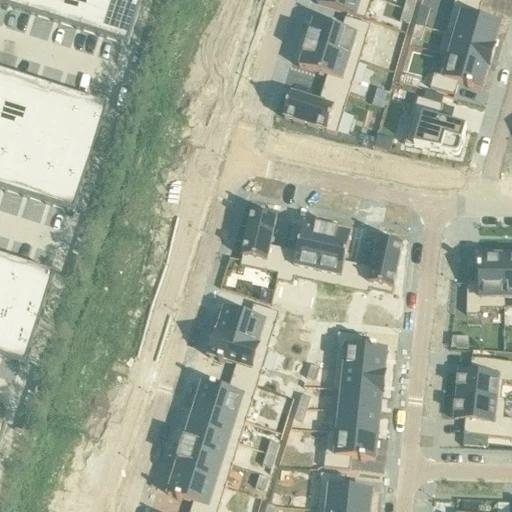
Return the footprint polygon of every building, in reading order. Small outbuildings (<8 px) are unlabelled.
[(0,0),(0,5),(7,8),(8,9),(13,11),(16,0),(0,0)] [(16,0),(13,11),(14,11),(15,10),(30,15),(30,16),(36,18),(42,0),(16,0)] [(42,0),(36,18),(37,18),(52,23),(57,25),(59,25),(67,0),(42,0)] [(67,0),(59,25),(60,25),(75,30),(76,30),(80,32),(82,32),(92,0),(67,0)] [(112,0),(92,0),(82,32),(83,33),(83,32),(98,37),(98,38),(99,38),(103,39),(105,40),(117,2),(112,0)] [(117,0),(117,2),(141,9),(143,0),(117,0)] [(317,0),(319,0),(317,6),(356,18),(365,21),(371,0),(317,0)] [(405,0),(403,9),(413,12),(416,0),(405,0)] [(456,0),(445,36),(455,39),(455,38),(494,49),(494,48),(497,40),(497,38),(498,34),(500,34),(500,33),(499,33),(500,27),(477,20),(481,7),(456,0)] [(117,2),(105,40),(106,40),(121,45),(122,46),(122,45),(127,46),(126,47),(129,48),(141,9),(117,2)] [(403,9),(400,21),(409,24),(413,12),(403,9)] [(314,23),(307,46),(359,63),(366,41),(370,27),(362,25),(345,20),(342,31),(342,32),(314,23)] [(415,26),(411,39),(421,42),(424,29),(415,26)] [(449,58),(488,70),(488,71),(489,71),(496,48),(494,48),(494,49),(455,38),(455,39),(449,58)] [(307,46),(299,70),(327,78),(323,91),(348,99),(359,63),(307,46)] [(434,76),(430,90),(454,97),(455,97),(458,85),(467,87),(468,87),(467,89),(472,90),(473,89),(482,91),(483,86),(485,86),(485,85),(484,85),(486,78),(488,71),(488,70),(449,58),(445,56),(439,77),(434,76)] [(0,131),(17,79),(10,77),(0,73),(0,131)] [(17,79),(0,131),(0,132),(23,139),(40,86),(38,86),(34,84),(33,84),(18,79),(17,79)] [(40,86),(23,139),(46,147),(63,93),(61,93),(56,91),(56,92),(41,87),(41,86),(40,86)] [(291,96),(284,120),(327,134),(336,136),(343,113),(348,99),(323,91),(319,104),(291,96)] [(378,91),(373,106),(384,110),(389,94),(378,91)] [(63,93),(46,147),(68,154),(85,101),(84,100),(80,99),(79,99),(63,94),(64,94),(63,93)] [(418,100),(405,146),(414,148),(443,154),(452,156),(454,156),(455,156),(456,156),(457,156),(458,156),(459,155),(460,154),(460,153),(467,130),(439,122),(443,107),(418,100)] [(85,101),(68,154),(92,162),(94,157),(109,108),(107,107),(107,108),(103,107),(103,106),(102,105),(101,106),(86,101),(85,101)] [(0,132),(0,191),(6,193),(23,139),(0,132)] [(378,137),(374,149),(390,153),(393,141),(378,137)] [(23,139),(6,193),(7,193),(22,198),(28,200),(46,147),(23,139)] [(46,147),(28,200),(29,200),(30,200),(45,205),(45,206),(51,207),(68,154),(46,147)] [(68,154),(51,207),(52,208),(52,207),(68,212),(67,213),(68,213),(69,213),(73,214),(73,215),(75,215),(92,162),(68,154)] [(244,254),(241,269),(264,274),(278,277),(284,252),(271,249),(277,220),(252,215),(244,254)] [(278,277),(277,283),(292,286),(294,280),(316,285),(327,231),(304,226),(298,255),(284,252),(278,277)] [(327,231),(316,285),(353,293),(358,267),(345,264),(351,236),(327,231)] [(358,267),(353,293),(368,296),(369,291),(392,296),(393,292),(403,247),(378,242),(372,270),(358,267)] [(466,317),(481,317),(481,311),(504,311),(505,258),(489,258),(489,257),(488,257),(488,258),(480,258),(480,269),(478,269),(478,274),(480,274),(480,285),(467,285),(466,317)] [(0,289),(9,261),(2,259),(0,258),(0,289)] [(9,261),(0,289),(0,308),(17,314),(32,268),(30,268),(26,267),(25,266),(25,267),(10,262),(10,261),(9,261)] [(32,268),(17,314),(41,322),(42,320),(56,276),(53,275),(53,276),(49,274),(48,273),(48,274),(33,269),(32,268)] [(0,308),(0,358),(1,359),(3,360),(17,314),(0,308)] [(215,333),(214,336),(216,336),(216,335),(267,351),(268,350),(274,328),(279,315),(254,308),(250,320),(237,316),(237,314),(236,314),(235,315),(225,312),(222,319),(221,319),(221,320),(222,320),(220,326),(218,326),(216,333),(215,333)] [(17,314),(3,360),(4,360),(19,365),(20,366),(20,365),(24,366),(24,367),(26,368),(41,322),(17,314)] [(210,346),(207,355),(210,356),(208,359),(219,363),(219,364),(236,370),(232,381),(257,389),(269,351),(268,350),(267,351),(216,335),(216,336),(212,346),(210,346)] [(337,349),(334,371),(384,376),(385,375),(386,360),(387,360),(387,359),(386,359),(387,353),(377,352),(377,351),(372,350),(372,352),(363,351),(364,338),(338,335),(337,349)] [(459,374),(457,397),(501,402),(501,401),(502,394),(503,384),(511,385),(511,364),(472,360),(470,375),(459,374)] [(310,366),(307,379),(316,382),(320,369),(310,366)] [(334,371),(332,393),(337,394),(337,393),(382,397),(382,399),(383,399),(386,375),(385,375),(384,376),(334,371)] [(196,407),(195,409),(246,425),(253,403),(257,389),(232,381),(228,394),(216,391),(217,389),(212,387),(212,389),(203,386),(201,390),(200,389),(200,390),(201,391),(196,407)] [(335,412),(335,414),(380,419),(380,414),(382,414),(382,413),(381,413),(382,400),(382,399),(382,397),(337,393),(337,394),(335,412)] [(301,396),(297,408),(307,411),(311,399),(301,396)] [(505,407),(506,402),(501,401),(501,402),(457,397),(454,421),(465,422),(464,437),(467,437),(511,441),(511,421),(504,421),(505,407)] [(297,408),(294,421),(303,424),(307,411),(297,408)] [(189,430),(189,431),(239,446),(240,443),(246,425),(195,409),(195,410),(194,409),(194,410),(195,411),(189,430)] [(332,435),(332,436),(378,440),(378,439),(378,436),(380,436),(380,434),(378,434),(380,419),(335,414),(332,435)] [(179,452),(232,468),(239,446),(189,431),(187,431),(187,432),(188,432),(185,441),(185,443),(183,442),(181,449),(180,449),(179,452)] [(325,457),(324,470),(350,473),(351,460),(361,461),(361,463),(365,464),(366,462),(375,463),(376,457),(377,457),(377,456),(376,456),(378,440),(332,436),(332,435),(328,434),(325,457)] [(270,443),(266,455),(276,458),(280,446),(270,443)] [(174,472),(174,473),(175,474),(226,490),(232,468),(179,452),(178,455),(179,455),(177,461),(179,462),(176,473),(174,472)] [(266,455),(262,467),(272,470),(276,458),(266,455)] [(175,474),(168,497),(177,500),(177,502),(181,503),(182,501),(193,505),(191,511),(218,511),(226,490),(175,474)] [(319,490),(317,511),(370,511),(372,499),(373,499),(373,498),(372,498),(372,494),(362,493),(362,492),(361,492),(361,493),(359,493),(345,492),(347,479),(321,476),(319,490)] [(259,477),(255,489),(265,492),(269,480),(259,477)]
